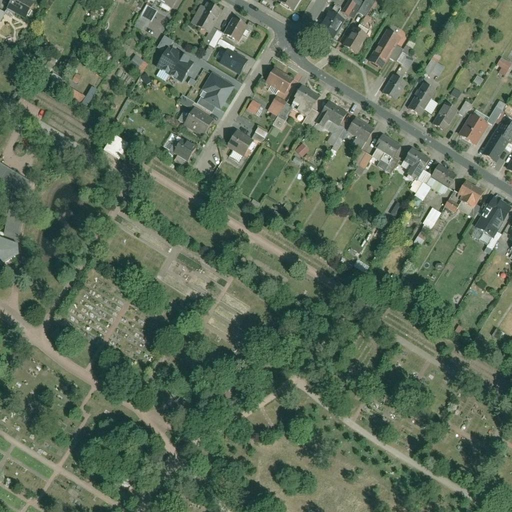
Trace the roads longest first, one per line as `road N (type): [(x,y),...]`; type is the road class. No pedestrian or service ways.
road 1 (residential): [(511,194),(284,57)]
road 2 (residential): [(276,31),(199,167)]
